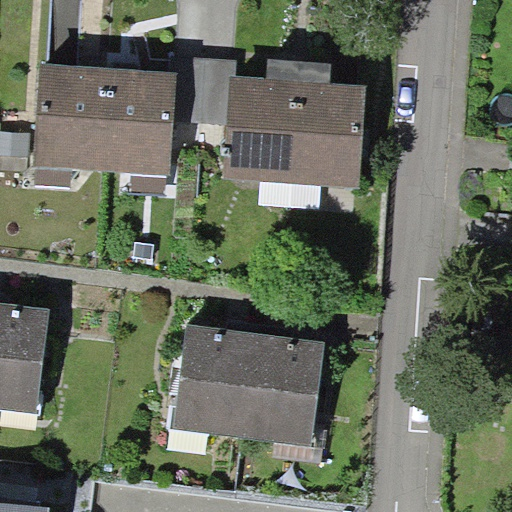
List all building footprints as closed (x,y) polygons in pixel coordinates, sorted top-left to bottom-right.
[(198,69),(59,58),(51,160),(190,170),(198,69)] [(383,81),(246,72),(239,170),(376,179),(383,81)] [(67,305),(0,298),(0,400),(56,407),(67,305)] [(339,339),(203,322),(191,422),(326,439),(339,339)] [(47,511),(50,497),(0,490),(0,511),(47,511)]
